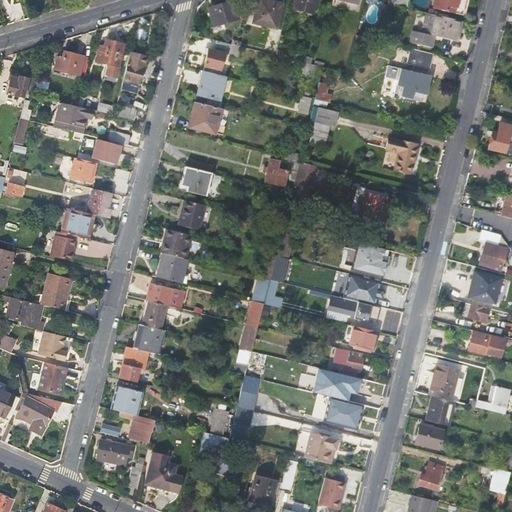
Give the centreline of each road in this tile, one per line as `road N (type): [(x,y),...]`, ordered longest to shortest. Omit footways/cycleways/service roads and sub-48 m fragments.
road 1 (residential): [(368,511),(495,0)]
road 2 (residential): [(65,483),(186,0)]
road 3 (residential): [(0,42),(146,0)]
